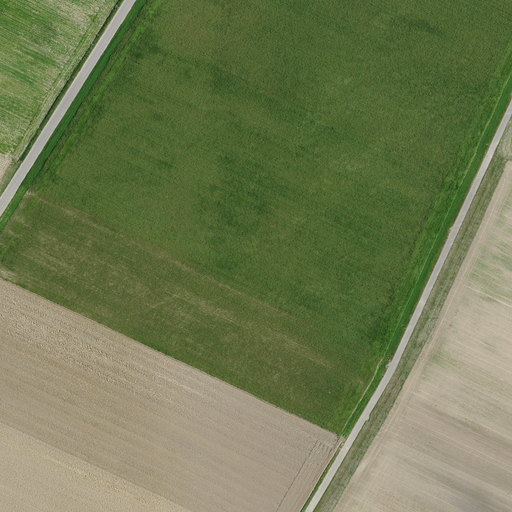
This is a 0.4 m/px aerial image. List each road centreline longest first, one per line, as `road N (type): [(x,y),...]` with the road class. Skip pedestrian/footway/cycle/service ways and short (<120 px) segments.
road 1 (track): [(301,511),(403,335),(511,99)]
road 2 (track): [(0,207),(130,0)]
